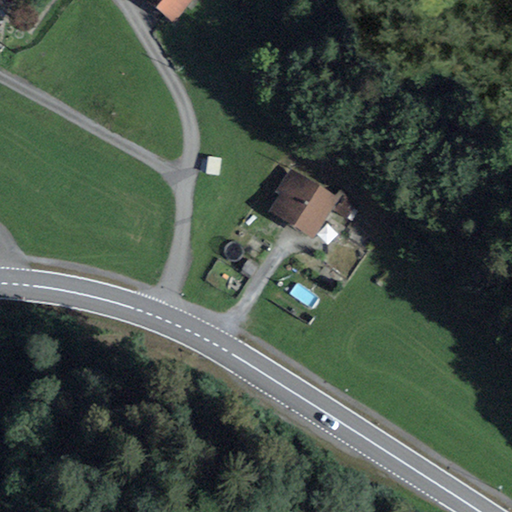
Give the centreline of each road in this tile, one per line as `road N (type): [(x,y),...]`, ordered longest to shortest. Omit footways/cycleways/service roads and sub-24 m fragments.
road 1 (primary): [(157,315),(216,343),(481,511)]
road 2 (residential): [(125,0),(174,80),(192,143),(181,256),(157,315)]
road 3 (primary): [(0,282),(73,291),(157,315)]
